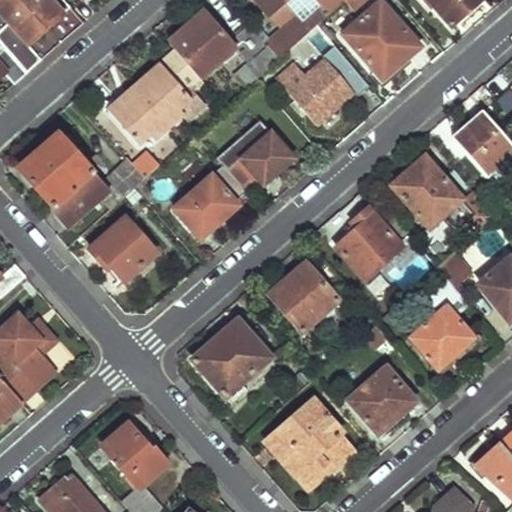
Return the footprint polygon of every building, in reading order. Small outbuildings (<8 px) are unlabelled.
[(28,49),(71,11),(61,0),(0,0),(0,14),(11,26),(0,35),(0,48),(4,52),(25,78),(41,64),(28,49)] [(257,37),(280,64),(319,28),(346,4),(342,0),(314,0),(318,4),(273,43),(263,31),(257,37)] [(257,0),(273,17),(293,0),(257,0)] [(426,0),(452,29),(485,0),(426,0)] [(346,36),(385,83),(422,50),(382,5),(346,36)] [(177,53),(202,82),(237,51),(208,20),(192,33),(188,28),(185,29),(183,28),(171,39),(173,42),(169,44),(177,53)] [(280,64),(257,37),(251,30),(238,41),(258,64),(248,72),(239,79),(247,88),(255,81),(258,84),(260,83),(280,64)] [(290,95),(316,129),(355,97),(356,101),(369,90),(337,50),(325,61),(327,64),(308,80),(298,67),(279,83),(290,95)] [(0,79),(2,78),(12,89),(25,78),(4,52),(0,55),(0,79)] [(120,102),(108,113),(139,150),(151,140),(154,144),(183,119),(186,117),(182,113),(196,101),(190,93),(192,91),(202,82),(177,53),(148,77),(153,82),(125,107),(120,102)] [(148,77),(120,102),(125,107),(153,82),(148,77)] [(208,110),(192,91),(190,93),(196,101),(182,113),(186,117),(183,119),(189,127),(208,110)] [(497,106),(511,122),(511,97),(509,95),(497,106)] [(453,143),(485,181),(511,158),(511,151),(483,119),(453,143)] [(105,202),(113,211),(145,182),(133,168),(129,163),(106,183),(61,135),(29,162),(27,180),(71,230),(105,202)] [(223,168),(247,196),(259,184),(263,187),(294,160),(271,136),(242,161),(237,156),(223,168)] [(133,168),(145,182),(159,171),(147,156),(133,168)] [(394,191),(433,234),(465,203),(426,161),(394,191)] [(176,212),(203,241),(241,209),(237,205),(247,196),(223,168),(176,212)] [(464,226),(476,241),(497,222),(477,199),(467,209),(474,217),(464,226)] [(338,252),(366,285),(404,252),(370,214),(350,230),(354,237),(338,252)] [(110,268),(126,284),(158,258),(128,222),(92,253),(106,270),(110,268)] [(476,289),(509,327),(511,324),(511,266),(508,262),(480,285),(457,257),(439,274),(463,302),(476,289)] [(0,302),(27,280),(17,269),(1,281),(0,279),(0,302)] [(268,299),(300,335),(337,304),(303,269),(268,299)] [(408,341),(437,375),(474,341),(446,308),(408,341)] [(0,350),(1,351),(0,351),(0,378),(23,404),(56,376),(42,359),(58,346),(45,331),(38,337),(31,329),(20,316),(0,333),(0,350)] [(38,322),(31,329),(38,337),(45,331),(38,322)] [(197,363),(230,401),(274,361),(241,323),(197,363)] [(388,341),(377,328),(365,338),(377,351),(388,341)] [(348,404),(381,441),(405,422),(402,418),(414,406),(386,372),(348,404)] [(0,424),(23,404),(0,378),(0,424)] [(268,444),(308,493),(353,455),(340,440),(344,436),(313,405),(268,444)] [(106,449),(141,491),(170,465),(157,451),(153,452),(131,427),(106,449)] [(511,436),(501,446),(511,459),(511,436)] [(474,470),(496,493),(503,487),(511,496),(511,459),(501,446),(474,470)] [(46,503),(52,511),(104,511),(75,476),(46,503)] [(474,511),(475,510),(455,489),(434,508),(432,511),(474,511)] [(129,511),(130,511),(167,511),(169,511),(159,500),(152,506),(141,491),(125,505),(129,511)]
